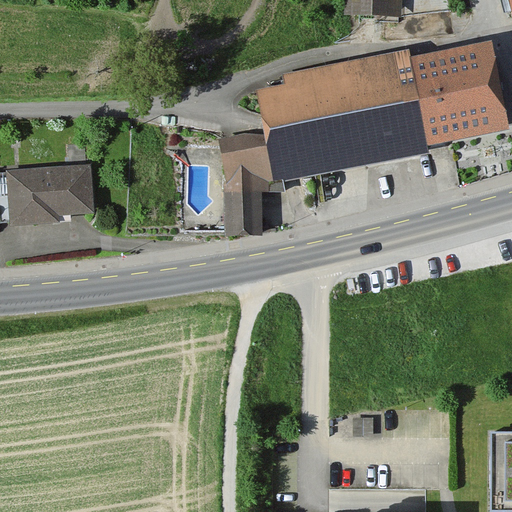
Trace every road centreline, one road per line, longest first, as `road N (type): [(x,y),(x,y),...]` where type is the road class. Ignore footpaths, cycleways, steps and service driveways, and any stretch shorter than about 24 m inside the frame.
road 1 (secondary): [(0,300),(198,279),(318,255)]
road 2 (residential): [(312,502),(318,255)]
road 3 (secondary): [(318,255),(511,203)]
